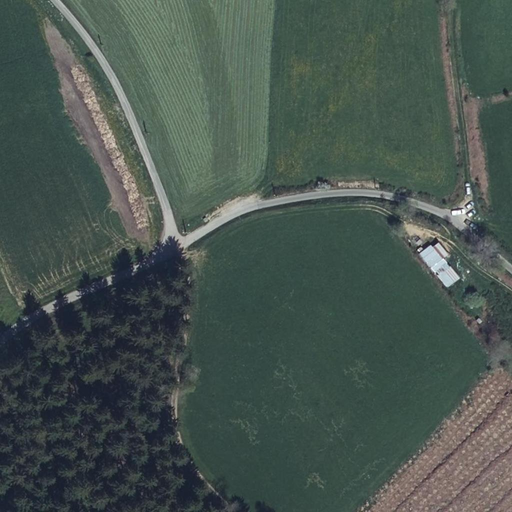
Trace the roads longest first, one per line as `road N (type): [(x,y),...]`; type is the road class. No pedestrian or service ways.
road 1 (track): [(239,511),(207,486),(179,437),(180,248)]
road 2 (unclassified): [(180,248),(153,160),(86,30),(56,0)]
road 3 (unclassified): [(180,248),(30,314),(0,340)]
